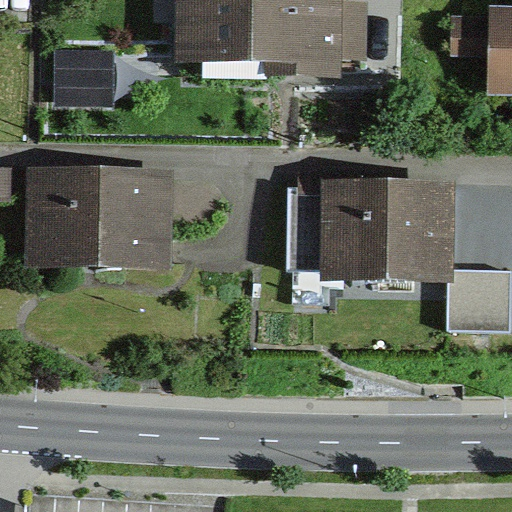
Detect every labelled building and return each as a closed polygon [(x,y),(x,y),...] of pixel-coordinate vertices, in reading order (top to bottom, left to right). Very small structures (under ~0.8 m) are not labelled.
[(372,0),(168,0),(166,86),(371,91),(372,0)] [(511,18),(494,18),(493,102),(511,102),(511,18)] [(61,56),(60,111),(120,112),(122,57),(61,56)] [(173,185),(26,190),(29,272),(175,268),(173,185)] [(388,196),(318,197),(318,281),(453,281),(453,196),(388,196)] [(457,328),(511,327),(511,271),(457,271),(457,328)]
